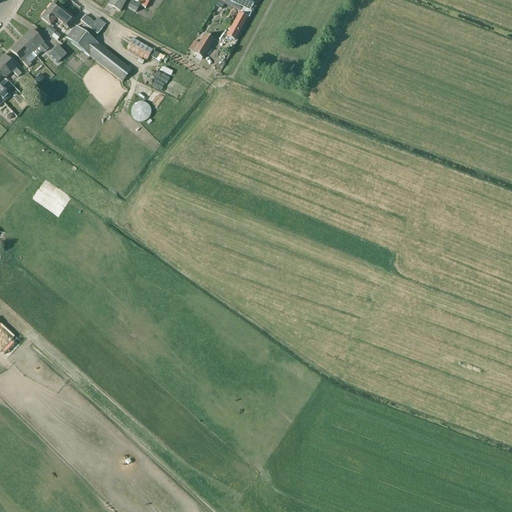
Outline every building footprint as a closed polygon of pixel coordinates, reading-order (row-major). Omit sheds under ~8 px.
[(111,0),(108,6),(119,12),(125,0),(111,0)] [(62,10),(53,3),(41,19),(50,26),(55,19),(68,29),(75,19),(63,10),(62,10)] [(142,7),(139,6),(138,7),(130,3),(127,9),(139,15),(141,11),(140,11),(142,7)] [(240,14),(248,17),(250,12),(242,8),(240,14)] [(225,36),(234,41),(246,19),(238,14),(225,36)] [(89,57),(122,82),(131,71),(85,35),(89,29),(97,36),(102,30),(102,29),(105,25),(97,18),(94,23),(85,16),(80,22),(83,25),(79,30),(75,27),(66,39),(89,57)] [(32,53),(39,47),(44,53),(48,49),(42,44),(42,43),(31,31),(20,41),(32,53)] [(50,37),(55,41),(59,36),(54,32),(50,37)] [(205,35),(199,45),(194,41),(188,50),(193,53),(193,54),(202,59),(213,41),(205,35)] [(149,56),(152,51),(132,39),(126,49),(146,61),(149,56)] [(31,66),(25,60),(32,53),(20,41),(10,51),(22,63),(27,69),(31,66)] [(52,50),(60,59),(65,55),(57,46),(52,50)] [(167,60),(152,51),(149,56),(155,60),(155,58),(161,62),(161,61),(165,63),(167,60)] [(15,69),(4,56),(0,59),(0,73),(5,78),(12,72),(17,78),(21,75),(15,69)] [(156,71),(150,87),(168,94),(171,85),(162,82),(165,74),(156,71)] [(0,100),(2,103),(9,97),(3,91),(0,87),(0,83),(5,78),(0,73),(0,100)] [(145,101),(154,106),(161,96),(152,90),(145,101)] [(150,118),(144,102),(128,108),(135,124),(150,118)] [(42,183),(37,189),(60,207),(65,201),(42,183)] [(43,211),(56,217),(60,209),(46,203),(43,211)] [(9,357),(21,343),(16,338),(3,352),(9,357)]
